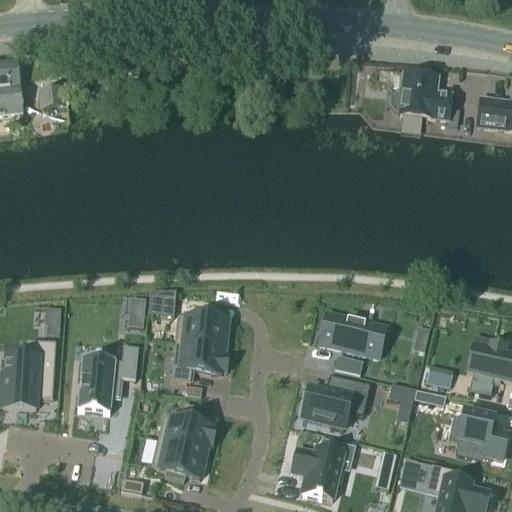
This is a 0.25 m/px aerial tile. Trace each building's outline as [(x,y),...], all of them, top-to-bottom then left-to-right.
[(16,67),(0,68),(0,97),(19,96),(17,79),(21,77),(20,70),(16,69),(16,67)] [(447,127),(450,103),(434,101),(436,84),(404,81),(402,97),(395,97),(390,103),(389,110),(393,116),(399,119),(399,121),(447,127)] [(64,112),(62,93),(37,96),(39,115),(64,112)] [(0,121),(22,119),(19,96),(0,97),(0,121)] [(511,110),(479,106),(476,133),(511,137),(511,110)] [(149,298),(146,321),(147,321),(148,313),(172,315),(171,323),(172,323),(174,297),(149,298)] [(177,322),(174,348),(223,354),(223,350),(224,345),(226,328),(211,326),(212,320),(192,318),(191,323),(177,322)] [(326,320),(319,351),(377,364),(384,333),(326,320)] [(129,321),(128,332),(142,333),(143,322),(129,321)] [(45,330),(44,342),(58,343),(59,331),(45,330)] [(474,342),(466,379),(472,380),(475,381),(474,388),(470,387),(467,398),(489,403),(492,391),(490,391),(491,385),(500,387),(511,389),(511,362),(501,360),(503,351),(492,349),(493,346),(474,342)] [(1,382),(1,397),(6,397),(6,414),(39,415),(39,404),(55,404),(56,347),(54,347),(32,346),(31,346),(31,362),(7,362),(6,382),(1,382)] [(174,348),(169,386),(189,388),(190,377),(219,380),(220,377),(225,378),(226,364),(227,358),(222,357),(223,354),(174,348)] [(76,416),(76,417),(108,420),(109,419),(107,419),(109,403),(118,404),(120,385),(121,385),(121,384),(132,385),(132,386),(134,386),(137,354),(122,352),(120,368),(114,368),(114,366),(82,363),(81,365),(83,365),(78,416),(76,416)] [(336,362),(333,376),(358,381),(361,368),(336,362)] [(427,377),(424,388),(432,390),(436,379),(427,377)] [(311,393),(303,424),(344,434),(348,418),(364,422),(371,392),(330,382),(326,397),(311,393)] [(391,390),(387,404),(411,410),(411,409),(414,395),(391,390)] [(414,395),(411,409),(444,417),(447,403),(414,395)] [(162,422),(156,448),(204,459),(205,455),(206,449),(211,450),(214,437),(209,436),(210,433),(193,429),(197,414),(182,410),(179,426),(170,423),(169,424),(162,422)] [(452,423),(447,445),(457,447),(480,453),(478,461),(483,462),(500,466),(507,439),(490,435),(493,424),(464,417),(462,425),(452,423)] [(295,455),(289,478),(306,481),(301,501),(320,505),(331,507),(335,490),(339,491),(342,477),(338,476),(341,462),(351,465),(354,452),(321,444),(318,456),(315,455),(314,460),(295,455)] [(156,448),(150,473),(158,474),(157,475),(164,477),(163,482),(182,487),(183,481),(198,485),(202,468),(203,462),(204,459),(156,448)] [(381,458),(377,474),(391,477),(395,461),(381,458)] [(404,465),(400,479),(401,479),(412,482),(416,469),(416,468),(404,465)] [(430,472),(424,497),(439,500),(439,503),(436,511),(484,511),(487,500),(469,496),(470,491),(459,488),(461,479),(430,471),(430,472)] [(122,485),(120,497),(140,501),(142,489),(122,485)]
